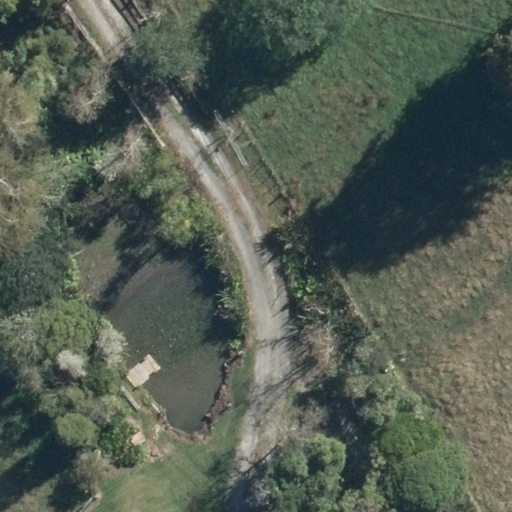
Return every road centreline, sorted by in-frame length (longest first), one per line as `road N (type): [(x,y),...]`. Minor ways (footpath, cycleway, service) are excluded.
road 1 (track): [(103,0),(221,187),(246,332),(231,511)]
road 2 (track): [(373,511),(300,411)]
